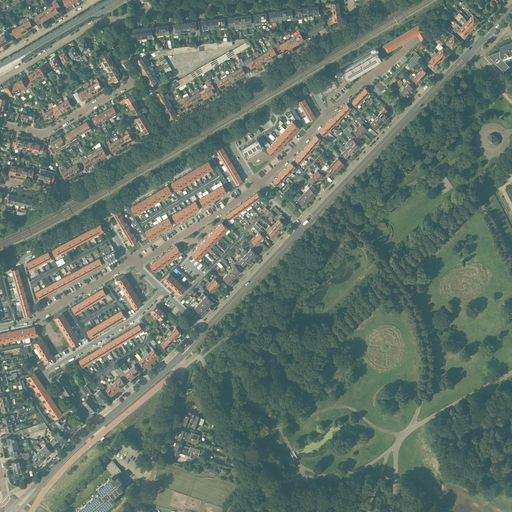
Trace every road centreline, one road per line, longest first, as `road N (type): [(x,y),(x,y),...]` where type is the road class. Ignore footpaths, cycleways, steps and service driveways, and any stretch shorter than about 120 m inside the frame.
road 1 (residential): [(166,131),(352,22),(349,0)]
road 2 (residential): [(161,290),(135,317),(45,373),(86,436)]
road 3 (residential): [(0,179),(61,192),(166,131)]
road 4 (residential): [(134,511),(181,373),(178,357)]
road 5 (residential): [(0,124),(46,132),(136,80)]
road 6 (residential): [(0,326),(39,317),(133,263)]
road 7 (tertiary): [(304,225),(406,118)]
road 8 (residential): [(133,263),(258,185)]
road 9 (tertiary): [(203,332),(304,225)]
road 10 (residential): [(229,141),(102,215)]
road 11 (residential): [(0,79),(96,21),(117,21)]
road 12 (primary): [(0,64),(112,0)]
road 13 (residential): [(117,21),(240,0)]
road 14 (tertiary): [(178,357),(86,436)]
